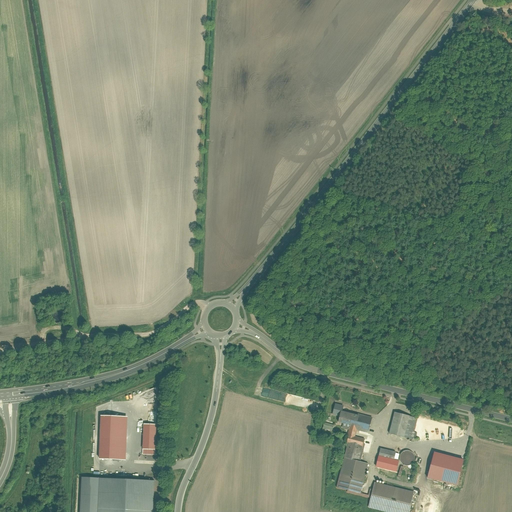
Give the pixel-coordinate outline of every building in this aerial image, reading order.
[(62,318),(63,316),(63,314),(62,311),(60,310),(58,309),(56,308),(54,309),(51,310),(50,311),(49,314),(48,316),(49,318),(50,320),(52,322),(55,323),(57,323),(59,322),(61,320),(62,318)] [(342,405),(335,403),(332,414),(339,416),(338,421),(343,422),(342,428),(349,429),(346,442),(347,443),(362,446),(365,438),(355,435),(357,429),(369,432),(373,417),(341,409),(342,405)] [(418,418),(394,411),(388,434),(412,440),(418,418)] [(128,415),(102,414),(100,458),(127,459),(128,415)] [(332,424),(323,422),(322,428),(331,431),(332,424)] [(144,423),(143,453),(155,454),(157,424),(144,423)] [(362,446),(347,443),(336,488),(346,490),(345,493),(369,499),(367,507),(386,511),(408,511),(414,490),(374,481),(372,488),(369,487),(368,493),(361,491),(369,463),(360,461),(363,447),(362,446)] [(399,452),(380,447),(375,465),(394,470),(399,452)] [(411,463),(413,461),(414,459),(414,456),(413,454),(411,452),(409,451),(407,450),(405,450),(402,451),(401,453),(399,455),(399,458),(399,460),(400,462),(402,464),(404,465),(407,465),(409,464),(411,463)] [(464,458),(434,451),(427,477),(457,484),(464,458)] [(154,511),(156,480),(100,478),(98,511),(154,511)]
